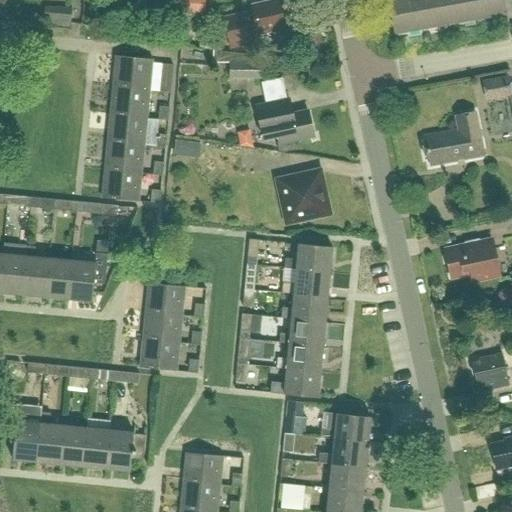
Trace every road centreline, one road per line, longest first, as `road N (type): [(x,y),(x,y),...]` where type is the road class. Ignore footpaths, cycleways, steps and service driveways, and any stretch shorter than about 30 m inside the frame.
road 1 (unclassified): [(454,511),(356,74)]
road 2 (residential): [(356,74),(511,48)]
